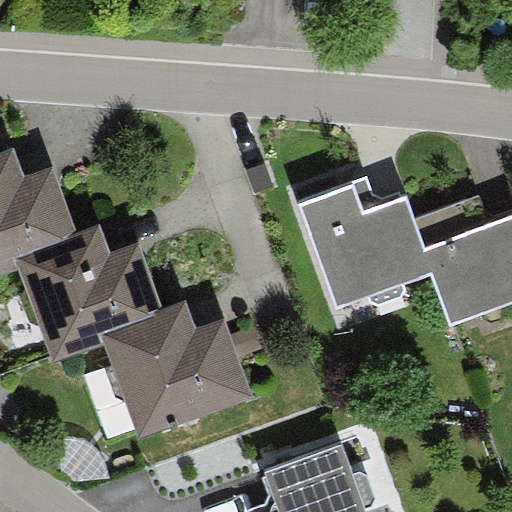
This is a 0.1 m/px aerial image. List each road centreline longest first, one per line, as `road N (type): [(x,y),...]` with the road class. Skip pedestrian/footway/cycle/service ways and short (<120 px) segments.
road 1 (residential): [(511,109),(0,75)]
road 2 (unknown): [(217,88),(274,271),(261,289),(204,312)]
